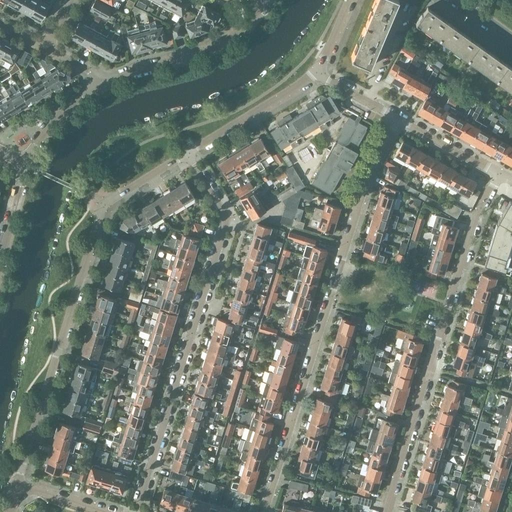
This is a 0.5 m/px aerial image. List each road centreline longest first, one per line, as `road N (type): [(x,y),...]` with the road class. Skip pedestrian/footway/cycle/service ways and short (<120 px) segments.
road 1 (residential): [(397,119),(371,169),(264,511)]
road 2 (residential): [(16,485),(102,204),(186,154)]
road 3 (residential): [(135,511),(225,222),(186,154)]
road 4 (residential): [(385,511),(474,221),(499,175)]
road 5 (residential): [(100,88),(215,47),(256,11)]
road 6 (residential): [(186,154),(316,72)]
